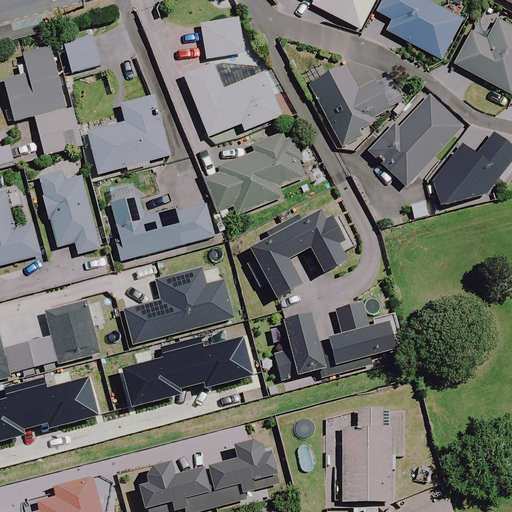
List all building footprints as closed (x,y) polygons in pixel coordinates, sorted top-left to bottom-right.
[(304,0),(310,3),(308,7),(357,32),(373,0),(304,0)] [(458,23),(415,0),(382,0),(374,16),(390,24),(384,34),(437,63),(458,23)] [(511,0),(495,0),(511,8),(511,0)] [(241,55),(234,20),(197,28),(204,62),(241,55)] [(511,89),(511,31),(494,22),(484,44),(468,35),(451,68),(508,97),(511,89)] [(99,68),(90,38),(60,47),(69,76),(99,68)] [(63,113),(45,48),(16,56),(22,76),(0,82),(0,85),(11,125),(31,119),(42,159),(79,148),(69,112),(63,113)] [(333,67),(302,86),(342,153),(379,131),(374,122),(385,115),(369,87),(351,98),(333,67)] [(219,93),(210,68),(181,78),(205,140),(238,127),(241,134),(277,120),(261,78),(219,93)] [(168,163),(151,99),(116,108),(121,126),(84,136),(95,178),(124,171),(125,174),(168,163)] [(460,130),(426,99),(395,132),(391,128),(365,156),(404,191),(460,130)] [(275,191),(304,180),(286,133),(196,168),(215,215),(230,209),(233,218),(279,201),(275,191)] [(488,200),(511,173),(511,153),(490,134),(472,154),(461,145),(426,183),(435,210),(488,200)] [(0,173),(8,172),(3,148),(0,149),(0,173)] [(55,184),(53,175),(36,179),(54,250),(72,246),(74,257),(98,251),(80,178),(55,184)] [(13,232),(3,194),(0,194),(0,268),(38,258),(30,228),(13,232)] [(140,222),(134,198),(106,206),(122,264),(213,239),(204,208),(173,216),(172,213),(140,222)] [(304,229),(297,214),(246,239),(260,268),(289,255),(281,240),(304,229)] [(320,303),(306,294),(317,278),(294,263),(256,322),(273,333),(271,338),(290,350),(293,346),(311,357),(334,322),(329,319),(315,310),(320,303)] [(112,311),(104,285),(80,293),(92,331),(55,342),(48,319),(3,333),(15,371),(64,356),(68,370),(105,359),(100,344),(136,333),(128,306),(112,311)] [(206,367),(196,370),(194,363),(165,370),(165,368),(75,390),(85,428),(172,407),(170,397),(201,390),(199,381),(209,379),(206,367)] [(336,503),(351,504),(351,511),(378,511),(379,505),(388,505),(391,412),(355,411),(355,430),(338,429),(336,503)] [(268,444),(263,428),(232,437),(237,453),(268,444)] [(222,460),(216,435),(162,449),(172,489),(214,478),(210,463),(222,460)] [(97,511),(88,478),(51,487),(55,499),(35,504),(36,511),(97,511)] [(448,511),(445,501),(409,511),(448,511)]
